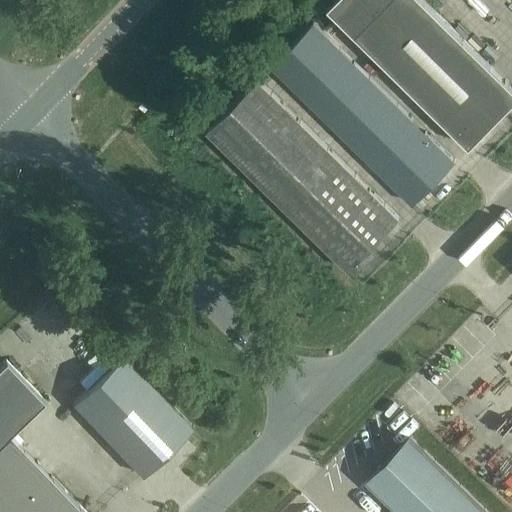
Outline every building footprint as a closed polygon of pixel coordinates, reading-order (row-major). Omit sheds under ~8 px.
[(511,102),(511,86),(423,0),(334,0),(328,8),(469,146),(511,102)] [(272,65),(326,118),(413,204),(455,161),(314,22),(272,65)] [(207,130),(348,269),(399,218),(258,78),(207,130)] [(193,427),(123,355),(74,402),(143,474),(193,427)] [(0,364),(0,508),(3,511),(86,511),(10,433),(45,399),(6,359),(0,364)] [(487,511),(410,436),(368,479),(401,511),(487,511)]
